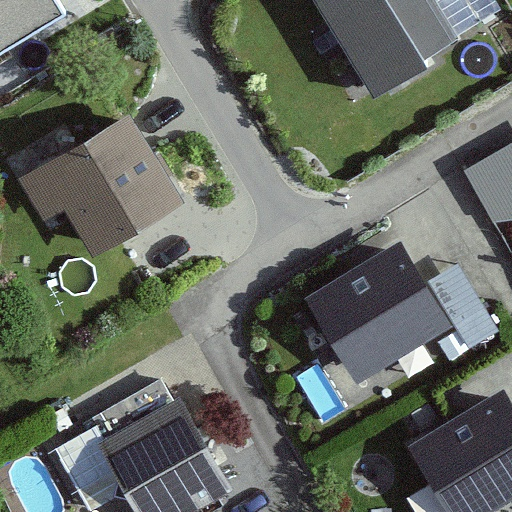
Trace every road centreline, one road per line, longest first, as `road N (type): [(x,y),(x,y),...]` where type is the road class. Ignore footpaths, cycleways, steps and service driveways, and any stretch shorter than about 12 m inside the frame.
road 1 (residential): [(297,242),(233,284),(216,333),(310,511)]
road 2 (residential): [(297,242),(157,0)]
road 3 (residential): [(511,113),(297,242)]
